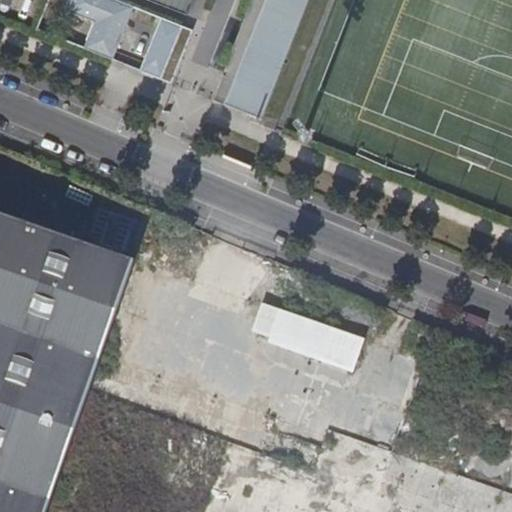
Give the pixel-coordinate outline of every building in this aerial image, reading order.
[(85,49),(116,58),(132,2),(126,0),(69,0),(66,10),(93,18),(85,49)] [(256,0),(217,101),(262,119),(308,0),(256,0)] [(164,17),(143,72),(161,80),(183,25),(164,17)] [(305,130),(297,137),(303,143),(310,137),(305,130)] [(47,511),(88,394),(134,259),(0,211),(0,511),(47,511)] [(356,370),(367,337),(262,303),(252,337),(356,370)] [(203,432),(208,416),(177,406),(155,475),(214,493),(231,441),(203,432)]
